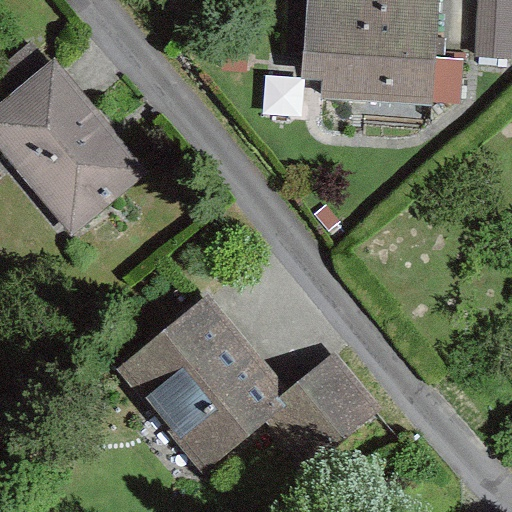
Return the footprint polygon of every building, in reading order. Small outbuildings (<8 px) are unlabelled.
[(435,2),(363,0),(317,0),(314,109),(432,113),(435,2)] [(511,4),(485,4),(484,62),(511,62),(511,4)] [(59,88),(0,134),(0,144),(71,236),(136,186),(59,88)] [(278,411),(208,324),(131,386),(202,473),(278,411)] [(342,377),(280,423),(320,477),(382,431),(342,377)]
